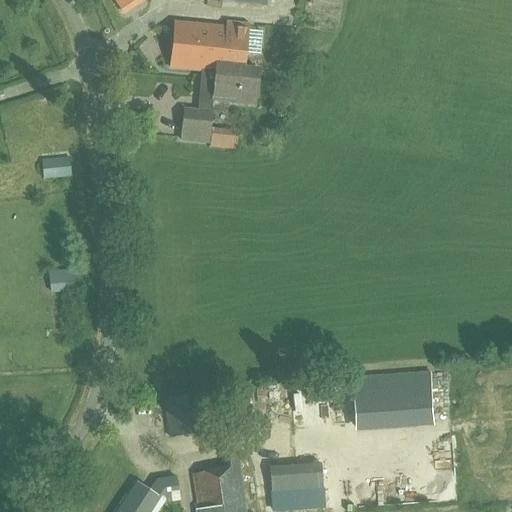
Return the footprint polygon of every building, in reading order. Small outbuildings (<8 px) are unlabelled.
[(176,20),(171,69),(201,72),(198,99),(199,99),(213,100),(256,105),(260,67),(246,66),(250,22),(226,21),(226,24),(176,20)] [(183,108),(180,140),(210,143),(211,129),(213,110),(198,109),(183,108)] [(43,179),(72,177),(70,157),(41,159),(43,179)] [(51,292),(84,289),(81,268),(49,272),(51,292)] [(203,392),(163,399),(169,437),(209,432),(203,392)] [(292,447),(273,456),(281,474),(300,465),(292,447)] [(197,511),(246,511),(237,452),(227,453),(229,468),(192,473),(197,511)] [(158,480),(151,490),(138,481),(116,511),(158,511),(166,501),(180,499),(176,477),(158,480)] [(324,489),(272,493),(273,511),(325,509),(324,489)]
